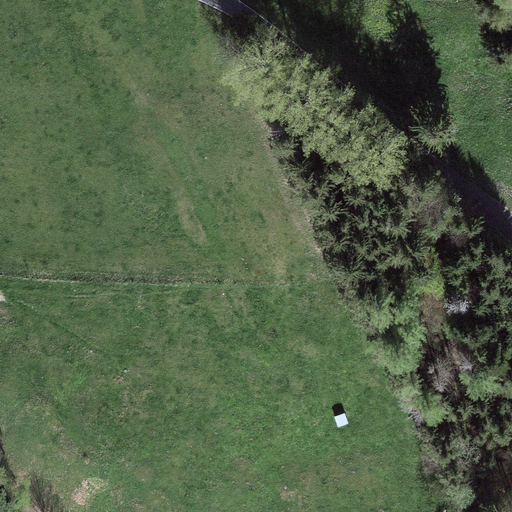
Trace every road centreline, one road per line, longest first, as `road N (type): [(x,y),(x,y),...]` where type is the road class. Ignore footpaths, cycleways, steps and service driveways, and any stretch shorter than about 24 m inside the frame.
road 1 (tertiary): [(511,231),(221,0)]
road 2 (track): [(511,360),(396,440)]
